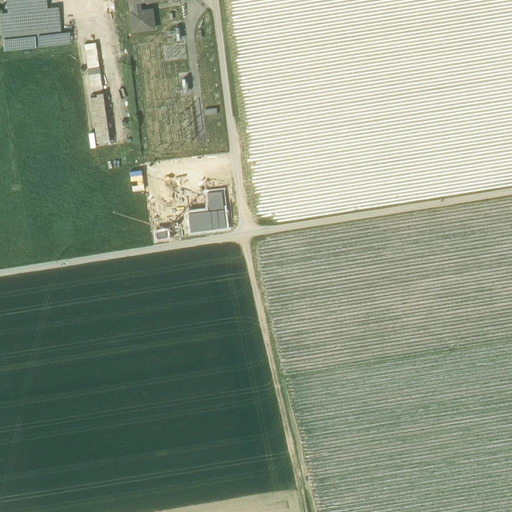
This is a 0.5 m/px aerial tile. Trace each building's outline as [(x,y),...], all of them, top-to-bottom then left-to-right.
[(46,0),(27,0),(6,2),(7,12),(47,7),(46,0)] [(140,10),(139,0),(133,1),(134,11),(132,11),(134,30),(155,27),(153,15),(154,15),(154,11),(153,11),(153,8),(140,10)] [(47,7),(7,12),(0,12),(0,19),(1,26),(59,20),(58,7),(47,7)] [(69,31),(37,35),(38,47),(71,44),(69,31)] [(35,35),(2,39),(4,51),(36,48),(35,35)] [(166,125),(155,126),(158,151),(169,150),(166,125)] [(173,182),(162,184),(165,208),(176,207),(173,182)] [(189,213),(191,231),(226,227),(222,191),(207,193),(209,210),(189,213)]
